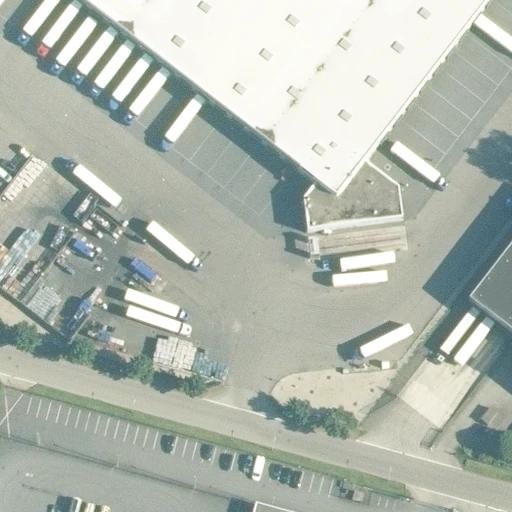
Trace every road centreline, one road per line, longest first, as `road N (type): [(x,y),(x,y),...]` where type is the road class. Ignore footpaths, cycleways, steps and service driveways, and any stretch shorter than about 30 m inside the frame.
road 1 (unknown): [(511,181),(418,276),(343,299),(300,294),(36,104)]
road 2 (unclassified): [(0,360),(511,500)]
